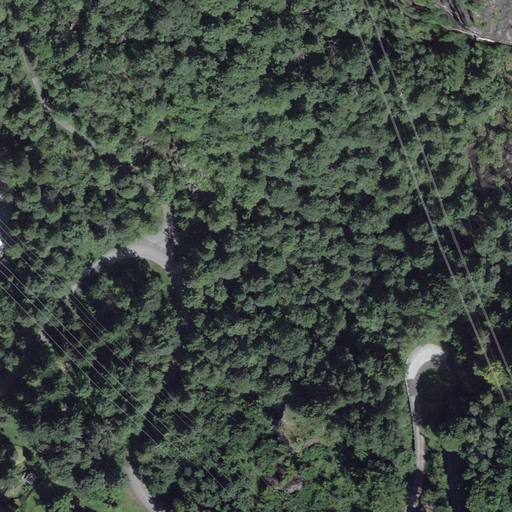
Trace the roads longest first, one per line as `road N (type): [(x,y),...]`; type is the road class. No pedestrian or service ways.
road 1 (unclassified): [(0,387),(89,272),(128,249),(158,254),(176,274),(185,323),(175,366),(134,452),(138,488),(158,511)]
road 2 (unclassified): [(406,511),(416,455),(414,366),(424,354),(451,367),(453,511)]
road 3 (track): [(10,0),(30,79),(52,111)]
